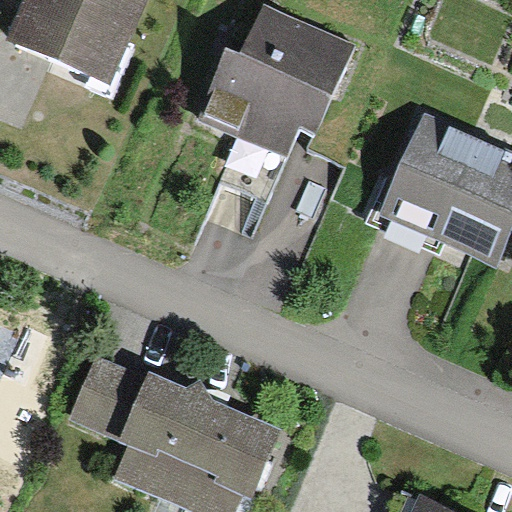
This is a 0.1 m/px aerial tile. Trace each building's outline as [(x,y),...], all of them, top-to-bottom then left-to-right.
[(150,0),(33,0),(13,48),(112,91),(150,0)] [(244,68),(231,63),(207,125),(293,159),(305,129),(311,131),(325,137),(361,47),(267,10),(244,68)] [(511,258),(511,150),(430,115),(408,167),(396,169),(370,228),(458,266),(470,271),(474,262),(505,275),(511,258)] [(231,413),(99,359),(72,426),(130,449),(115,484),(182,511),(245,511),(279,432),(231,413)] [(454,511),(429,502),(425,511),(454,511)]
